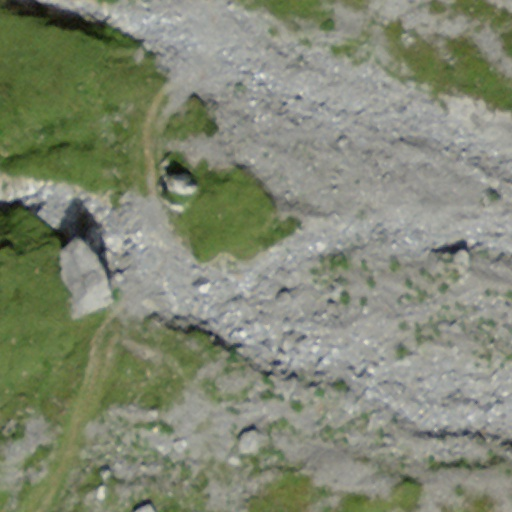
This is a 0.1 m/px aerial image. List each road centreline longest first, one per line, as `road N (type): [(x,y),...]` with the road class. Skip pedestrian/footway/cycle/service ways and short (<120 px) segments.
road 1 (track): [(205,0),(208,29),(195,62),(154,119),(146,281),(36,511)]
road 2 (track): [(125,314),(207,427),(227,511)]
